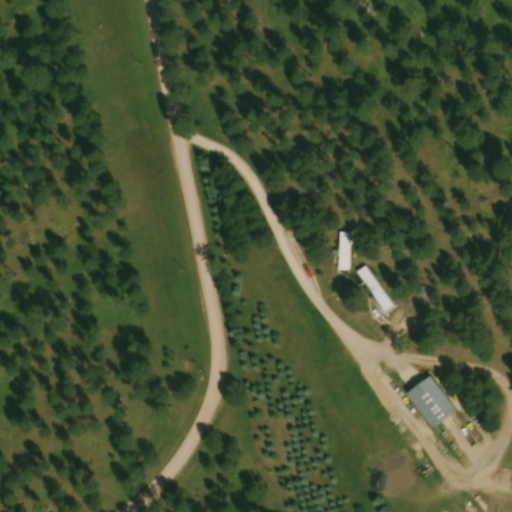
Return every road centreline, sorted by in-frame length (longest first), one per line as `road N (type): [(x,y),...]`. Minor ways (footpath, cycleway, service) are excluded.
road 1 (residential): [(118,511),(163,481),(194,434),(209,368),(140,0)]
road 2 (residential): [(188,245),(335,271),(424,328),(511,353)]
